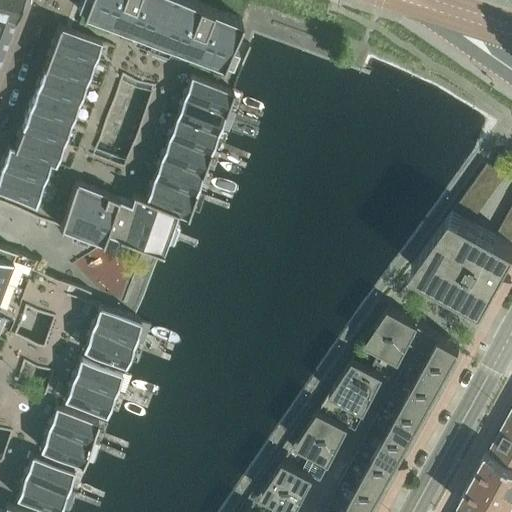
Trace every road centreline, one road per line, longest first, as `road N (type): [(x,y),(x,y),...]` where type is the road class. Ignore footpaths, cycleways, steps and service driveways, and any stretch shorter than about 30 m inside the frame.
road 1 (residential): [(414,511),(508,341)]
road 2 (residential): [(411,0),(511,77)]
